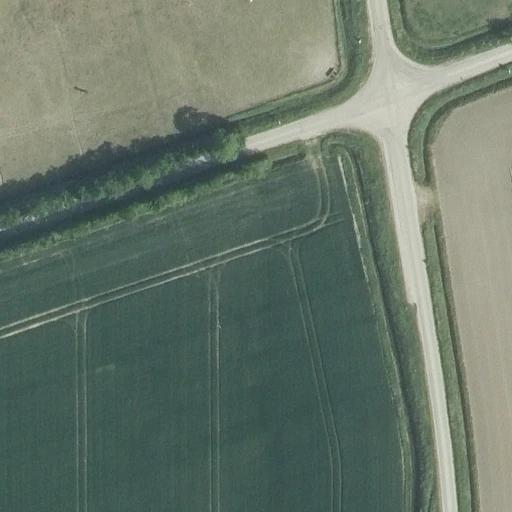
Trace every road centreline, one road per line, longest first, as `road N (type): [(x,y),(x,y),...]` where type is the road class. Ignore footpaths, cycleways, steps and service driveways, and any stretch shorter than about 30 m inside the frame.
road 1 (unclassified): [(448,511),(388,96)]
road 2 (unclassified): [(0,230),(388,96)]
road 3 (unclassified): [(388,96),(511,51)]
